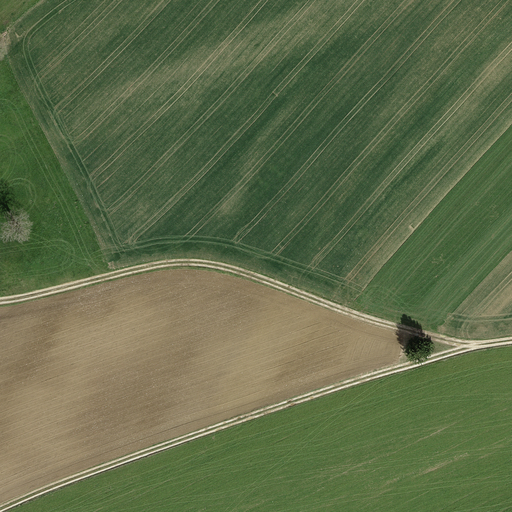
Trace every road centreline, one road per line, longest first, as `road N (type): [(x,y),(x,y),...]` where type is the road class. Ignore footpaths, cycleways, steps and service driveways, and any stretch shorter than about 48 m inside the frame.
road 1 (track): [(0,511),(260,414),(467,349)]
road 2 (track): [(0,299),(184,262),(258,278),(340,313),(467,349)]
